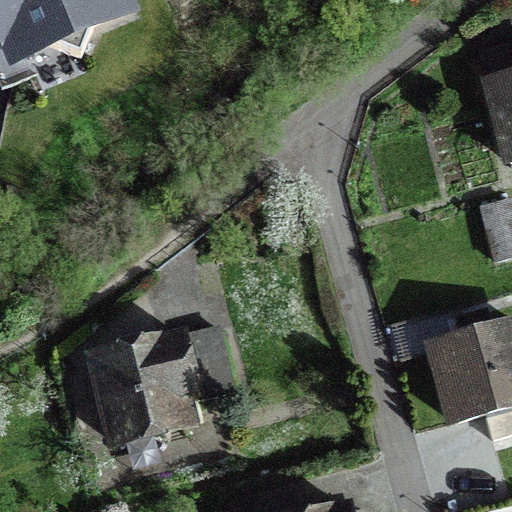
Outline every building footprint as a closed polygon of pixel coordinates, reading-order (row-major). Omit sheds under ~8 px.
[(0,0),(0,8),(6,22),(1,35),(13,64),(45,50),(78,63),(91,31),(123,17),(116,0),(0,0)] [(511,85),(483,92),(505,182),(511,180),(511,85)] [(511,262),(511,232),(505,208),(479,216),(495,268),(511,262)] [(511,330),(425,353),(448,440),(511,423),(511,330)] [(170,345),(90,366),(118,471),(201,449),(192,415),(213,410),(201,361),(176,368),(170,345)]
